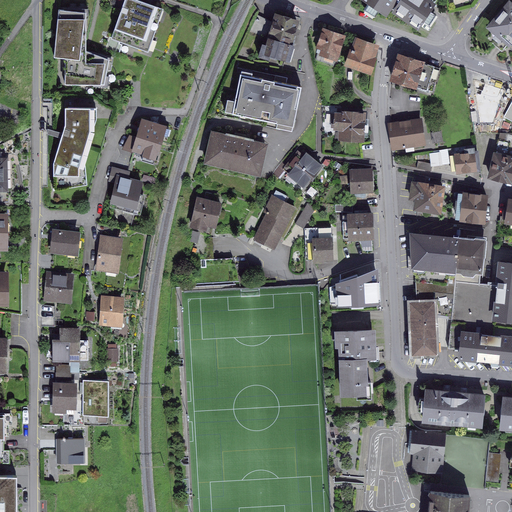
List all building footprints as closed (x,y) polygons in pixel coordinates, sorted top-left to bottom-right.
[(165,7),(142,0),(125,0),(113,38),(151,50),(165,7)] [(365,0),(369,2),(365,7),(378,16),(380,12),(385,15),(390,8),(418,27),(435,3),(429,0),(365,0)] [(511,5),(510,3),(492,24),(511,40),(511,5)] [(86,10),(65,10),(59,9),(55,58),(65,60),(65,85),(104,85),(109,61),(86,50),(86,10)] [(265,42),(261,55),(273,59),(274,55),(293,60),(297,45),(293,43),(300,20),(276,13),(267,43),(265,42)] [(348,34),(324,27),(318,47),(322,49),(321,54),(341,59),(348,34)] [(382,43),(359,37),(355,50),(353,49),(348,65),(376,73),(380,59),(377,58),(382,43)] [(439,64),(402,53),(394,80),(431,91),(439,64)] [(255,69),(238,65),(235,82),(252,86),(255,69)] [(490,82),(483,80),(478,97),(485,99),(484,102),(503,107),(509,85),(491,79),(490,82)] [(290,93),(262,87),(257,118),(284,123),(290,93)] [(68,124),(56,164),(56,190),(90,184),(87,156),(99,119),(99,106),(68,107),(68,124)] [(341,131),(341,139),(368,141),(369,112),(337,111),(337,114),(331,113),(331,126),(336,126),(335,130),(341,131)] [(426,118),(390,124),(394,150),(430,144),(426,118)] [(168,125),(148,120),(146,126),(142,125),(135,151),(159,158),(168,125)] [(271,143),(214,130),(207,163),(264,176),(271,143)] [(456,152),(459,173),(482,169),(479,151),(473,152),(473,149),(456,152)] [(306,155),(299,150),(285,168),(290,172),(289,173),(306,187),(324,165),(308,152),(306,155)] [(511,152),(499,150),(493,177),(511,181),(511,152)] [(432,168),(450,167),(449,152),(431,153),(432,168)] [(9,158),(0,158),(0,191),(9,192),(9,158)] [(375,168),(352,169),(353,193),(376,192),(375,168)] [(139,212),(145,180),(120,175),(113,207),(139,212)] [(412,182),(410,199),(417,200),(415,210),(441,214),(444,187),(412,182)] [(493,194),(466,191),(463,218),(489,222),(493,194)] [(199,196),(192,227),(208,230),(210,225),(219,227),(224,202),(199,196)] [(294,206),(272,196),(265,211),(269,213),(255,242),(273,250),(294,206)] [(297,226),(305,230),(315,212),(307,207),(297,226)] [(375,211),(351,212),(352,239),(377,238),(375,211)] [(10,213),(0,213),(0,251),(10,251),(10,213)] [(82,232),(55,229),(52,254),(80,257),(82,232)] [(418,233),(416,266),(460,269),(483,271),(488,271),(490,237),(418,233)] [(322,238),(315,238),(315,262),(325,262),(325,259),(335,259),(335,236),(330,236),(330,234),(322,234),(322,238)] [(126,238),(103,235),(98,269),(122,272),(126,238)] [(511,261),(503,261),(501,285),(497,318),(511,319),(511,261)] [(482,283),(483,271),(460,269),(451,348),(464,349),(466,329),(467,322),(496,326),(497,318),(501,285),(482,283)] [(0,272),(0,271),(0,305),(9,305),(9,276),(0,276),(0,272)] [(76,275),(49,272),(45,301),(73,304),(76,275)] [(378,272),(352,273),(353,286),(355,286),(356,299),(379,298),(378,272)] [(127,297),(103,297),(102,325),(126,326),(127,297)] [(439,298),(411,300),(414,356),(442,355),(439,298)] [(63,341),(55,341),(55,362),(82,362),(82,329),(63,329),(63,341)] [(341,347),(342,394),(372,394),(371,359),(380,359),(379,329),(336,330),(337,347),(341,347)] [(511,334),(466,329),(464,349),(463,358),(511,363),(511,334)] [(0,338),(0,372),(9,373),(10,339),(0,338)] [(119,350),(109,350),(109,362),(119,362),(119,350)] [(113,381),(86,380),(85,417),(112,417),(113,381)] [(79,385),(55,384),(53,414),(68,414),(69,410),(78,410),(79,385)] [(489,395),(428,388),(425,419),(486,426),(489,395)] [(511,394),(506,394),(502,427),(511,428),(511,394)] [(9,412),(0,411),(0,438),(8,439),(9,412)] [(447,433),(414,429),(412,448),(412,453),(415,453),(413,469),(444,472),(447,433)] [(86,440),(59,440),(60,463),(86,463),(86,440)] [(502,453),(490,452),(486,479),(499,481),(502,453)] [(16,511),(16,476),(0,476),(0,511),(16,511)] [(472,511),(474,496),(432,491),(429,511),(472,511)]
